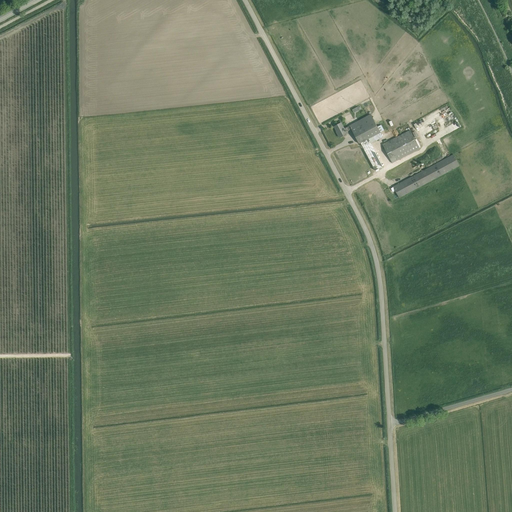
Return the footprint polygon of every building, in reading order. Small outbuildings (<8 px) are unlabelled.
[(454,112),(440,118),(442,123),(456,118),(454,112)] [(370,113),(357,120),(362,129),(354,134),(359,144),(360,143),(375,171),(383,167),(368,138),(380,132),(370,113)] [(362,129),(357,120),(349,125),(351,129),(352,129),(354,134),(362,129)] [(448,126),(451,132),(459,128),(456,122),(448,126)] [(351,129),(349,125),(344,128),(341,123),(334,126),(340,137),(347,133),(346,132),(351,129)] [(392,163),(420,148),(410,130),(382,144),(392,163)] [(399,198),(459,166),(453,154),(393,186),(399,198)]
